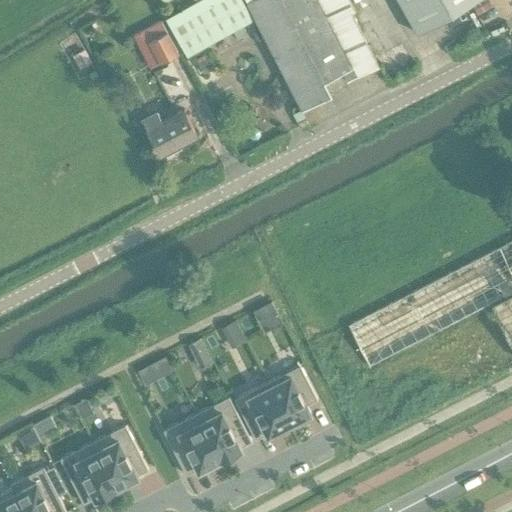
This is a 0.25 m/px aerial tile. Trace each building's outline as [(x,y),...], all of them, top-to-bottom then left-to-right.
[(254,19),(242,0),(196,0),(166,17),(188,56),(234,31),(241,26),(254,19)] [(359,76),(320,0),(247,0),(246,1),(303,110),(332,96),(324,82),(342,72),(347,82),(359,76)] [(350,0),(320,0),(359,76),(379,66),(352,13),(355,10),(350,0)] [(398,0),(418,33),(476,0),(398,0)] [(179,52),(161,20),(133,35),(150,67),(179,52)] [(241,26),(234,31),(238,39),(246,34),(241,26)] [(211,56),(198,63),(204,74),(217,67),(211,56)] [(160,154),(199,135),(186,109),(162,121),(157,111),(142,119),(160,154)] [(491,303),(511,292),(511,240),(348,324),(370,366),(491,303)] [(511,292),(491,303),(511,344),(511,292)] [(299,365),(267,381),(289,424),(310,413),(309,411),(306,404),(317,398),(298,360),(297,361),(299,365)] [(268,435),(289,424),(267,381),(235,398),(256,439),(267,433),(268,435)] [(220,459),(242,448),(241,446),(252,441),(229,396),(196,413),(220,459)] [(196,413),(164,429),(187,474),(198,468),(199,470),(220,459),(196,413)] [(117,488),(138,477),(137,475),(149,469),(126,424),(93,441),(117,488)] [(96,498),(117,488),(93,441),(60,458),(83,502),(95,497),(96,498)] [(44,466),(11,483),(26,511),(64,511),(67,511),(44,466)] [(12,488),(0,493),(0,511),(26,511),(11,483),(10,483),(12,488)]
